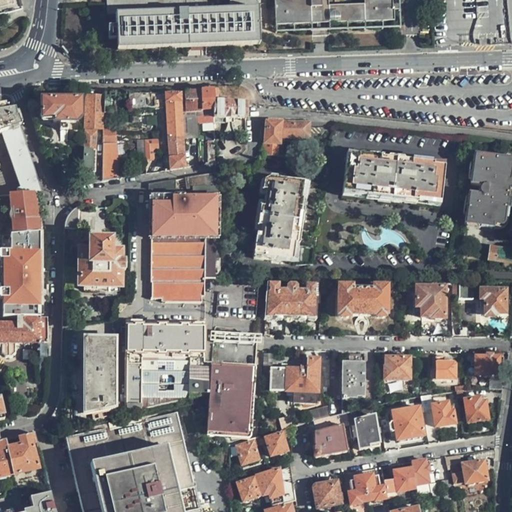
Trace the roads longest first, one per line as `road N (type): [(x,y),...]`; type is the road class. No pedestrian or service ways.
road 1 (residential): [(511,138),(267,114),(256,120),(252,155),(239,162),(61,205)]
road 2 (residential): [(35,66),(87,72),(511,57)]
road 3 (residential): [(0,432),(39,418),(53,393),(61,205)]
road 4 (residential): [(305,511),(299,474),(505,435)]
road 5 (residential): [(279,345),(511,344)]
road 6 (residential): [(61,205),(42,174),(15,82)]
